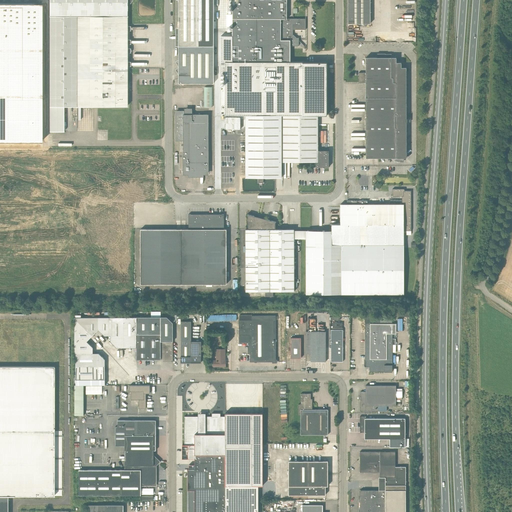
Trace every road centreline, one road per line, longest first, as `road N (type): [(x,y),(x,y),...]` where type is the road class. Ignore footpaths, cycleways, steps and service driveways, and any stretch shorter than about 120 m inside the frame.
road 1 (unclassified): [(339,0),(337,193),(181,199),(168,185),(168,0)]
road 2 (trunk): [(459,511),(455,322),(476,0)]
road 3 (trunk): [(463,0),(445,251),(446,511)]
road 4 (unclassified): [(428,511),(425,337),(445,0)]
road 5 (unclassified): [(343,511),(343,390),(331,377),(177,379),(172,511)]
road 6 (unclassified): [(511,310),(483,288),(511,179)]
